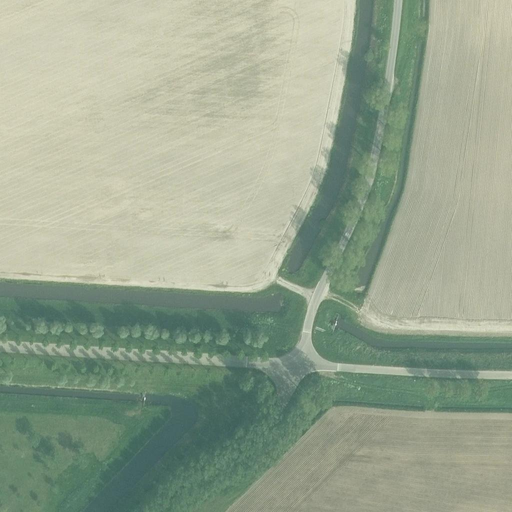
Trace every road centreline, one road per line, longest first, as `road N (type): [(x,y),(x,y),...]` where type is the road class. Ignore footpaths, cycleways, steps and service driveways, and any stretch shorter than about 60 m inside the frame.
road 1 (unclassified): [(299,366),(316,299),(364,193),(398,0)]
road 2 (unclassified): [(299,366),(0,345)]
road 3 (unclassified): [(299,366),(266,425),(184,473),(150,511)]
road 4 (unclassified): [(299,366),(511,375)]
